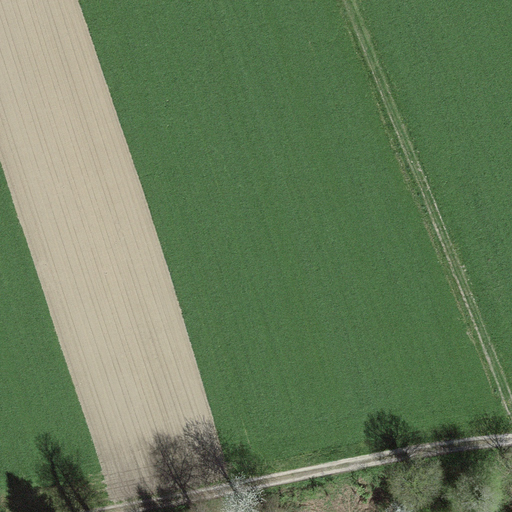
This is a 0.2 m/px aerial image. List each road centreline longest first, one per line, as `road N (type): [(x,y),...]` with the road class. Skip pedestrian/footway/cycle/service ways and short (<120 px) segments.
road 1 (track): [(511,432),(76,511)]
road 2 (track): [(361,0),(511,415)]
